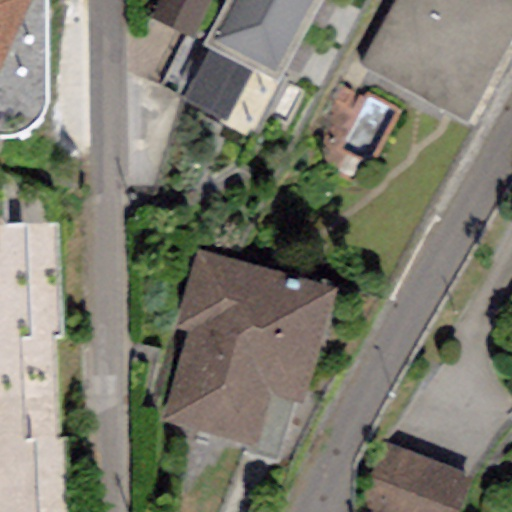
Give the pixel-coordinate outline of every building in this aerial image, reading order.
[(0,0),(0,77),(34,1),(32,0),(0,0)] [(157,0),(145,23),(189,49),(215,0),(157,0)] [(230,0),(201,51),(210,55),(181,106),(222,128),(217,135),(246,154),(327,0),(230,0)] [(511,49),(511,10),(493,0),(398,0),(359,71),(466,132),(511,49)] [(334,306),(196,253),(170,333),(186,338),(160,428),(279,470),(292,418),(301,421),(334,306)] [(464,511),(476,486),(381,445),(352,511),(464,511)]
